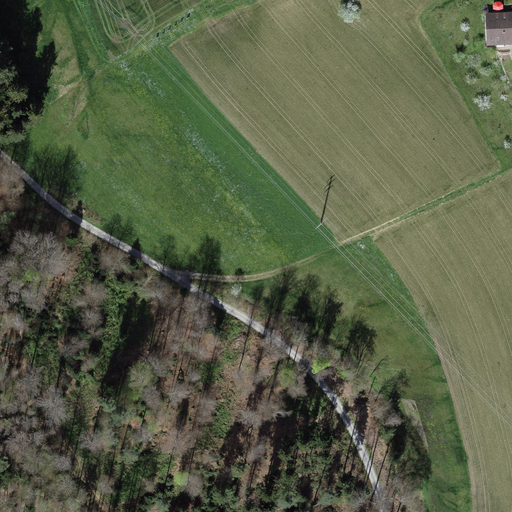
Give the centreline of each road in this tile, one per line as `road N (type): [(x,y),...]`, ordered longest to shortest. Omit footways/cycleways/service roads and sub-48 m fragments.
road 1 (unclassified): [(0,154),(82,223),(263,329),(304,365),(335,401),(372,472),(381,511)]
road 2 (track): [(168,273),(259,276),(495,176)]
